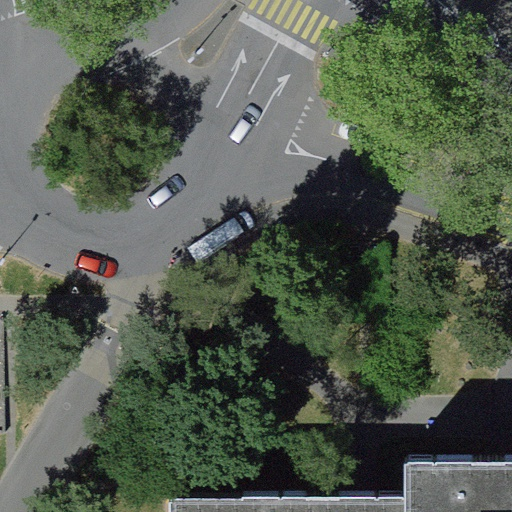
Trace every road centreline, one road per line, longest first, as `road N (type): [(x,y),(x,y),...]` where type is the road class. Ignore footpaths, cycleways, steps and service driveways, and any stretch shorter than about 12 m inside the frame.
road 1 (residential): [(153,56),(95,46),(47,64),(9,113),(7,179),(27,216),(69,246),(110,253),(153,242),(193,208),(209,167),(208,125)]
road 2 (residential): [(208,125),(250,96),(296,16),(296,0)]
road 3 (secondary): [(401,0),(511,69)]
